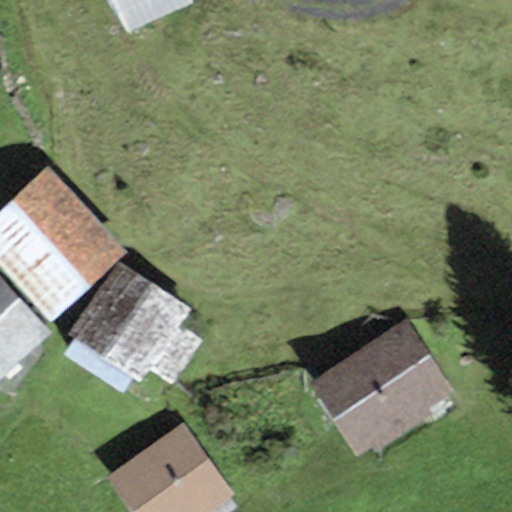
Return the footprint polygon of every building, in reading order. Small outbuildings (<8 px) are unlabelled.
[(111,0),(126,33),(192,3),(190,0),(111,0)] [(47,165),(0,207),(0,266),(47,318),(123,249),(47,165)] [(192,307),(119,258),(69,332),(140,379),(148,368),(172,385),(204,338),(181,323),(192,307)] [(0,279),(0,370),(45,329),(0,279)] [(407,316),(309,381),(357,453),(374,442),(379,449),(433,413),(429,407),(456,389),(407,316)] [(183,423),(106,477),(130,511),(206,511),(233,493),(183,423)]
